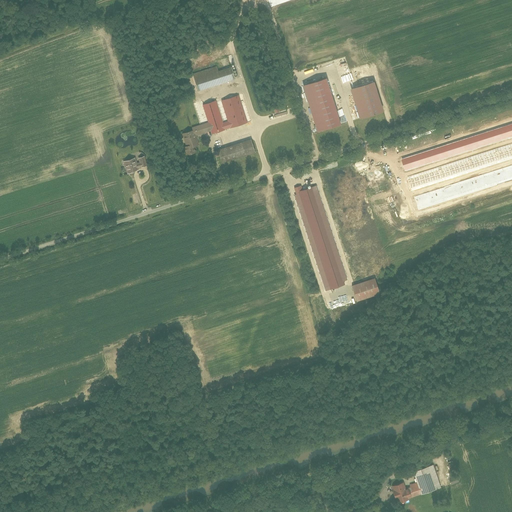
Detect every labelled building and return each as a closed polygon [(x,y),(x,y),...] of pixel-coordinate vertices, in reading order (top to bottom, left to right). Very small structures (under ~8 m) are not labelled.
[(191,73),(196,90),(233,80),(229,67),(218,70),(216,66),(191,73)] [(300,83),(313,131),(339,124),(326,76),(300,83)] [(355,118),(379,111),(370,80),(346,87),(355,118)] [(211,133),(246,123),(238,94),(220,99),(226,121),(223,122),(217,99),(202,103),(207,122),(190,127),(191,129),(180,132),(184,147),(182,148),(184,155),(196,152),(194,146),(198,144),(196,135),(210,131),(211,133)] [(511,123),(402,159),(405,170),(511,135),(511,123)] [(219,163),(255,152),(251,138),(215,149),(219,163)] [(511,144),(408,178),(412,189),(511,157),(511,144)] [(135,162),(134,157),(122,160),(125,173),(138,170),(137,167),(146,165),(143,155),(137,157),(139,161),(135,162)] [(383,163),(367,168),(374,188),(390,183),(383,163)] [(511,166),(414,197),(418,209),(511,178),(511,166)] [(358,171),(340,177),(365,256),(384,251),(358,171)] [(294,194),(293,194),(323,291),(344,285),(343,280),(346,280),(316,184),(299,189),(298,185),(292,187),(294,194)] [(405,225),(401,227),(399,231),(398,234),(398,240),(401,245),(405,247),(408,249),(413,249),(417,248),(421,244),(423,240),(423,234),(421,229),(417,225),(411,224),(405,225)] [(354,302),(379,294),(373,277),(349,285),(354,302)] [(414,482),(418,494),(440,487),(432,464),(411,471),(414,482)] [(448,478),(450,485),(458,482),(456,476),(448,478)] [(392,488),(388,489),(391,500),(395,498),(396,501),(418,494),(414,482),(408,484),(409,486),(404,488),(402,481),(391,485),(392,488)]
